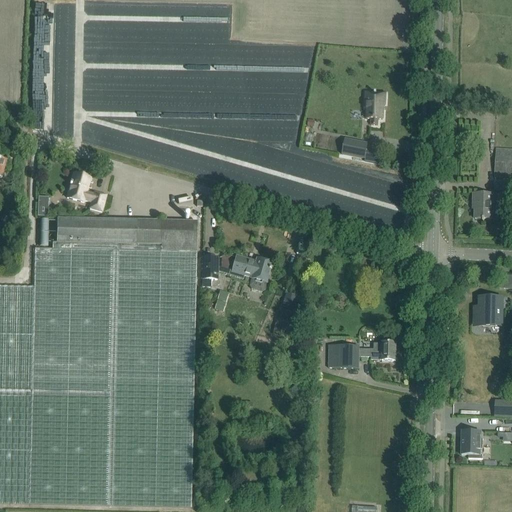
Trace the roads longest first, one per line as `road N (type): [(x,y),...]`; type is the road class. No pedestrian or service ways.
road 1 (unclassified): [(434,252),(43,146)]
road 2 (tertiary): [(429,511),(434,252)]
road 3 (tertiary): [(434,252),(439,0)]
